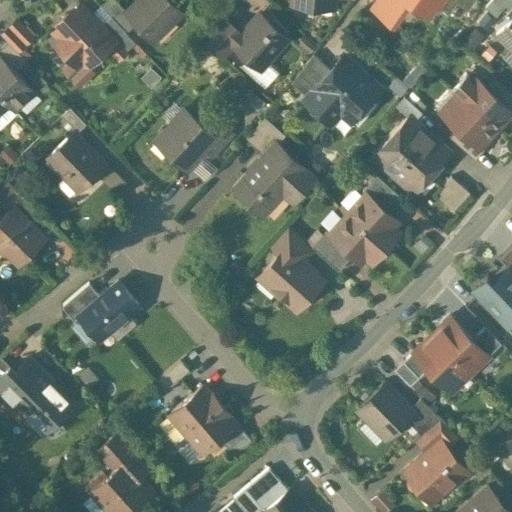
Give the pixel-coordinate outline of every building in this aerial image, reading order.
[(126,10),(117,0),(104,0),(100,4),(110,14),(111,14),(126,30),(135,21),(125,11),(126,10)] [(136,0),(126,10),(125,11),(135,21),(152,38),(181,10),(171,0),(136,0)] [(441,0),(394,0),(400,4),(403,0),(412,0),(421,6),(418,10),(433,21),(443,5),(439,3),(441,0)] [(490,0),(485,6),(495,16),(509,0),(490,0)] [(82,2),(68,15),(65,12),(56,20),(60,23),(53,29),(62,39),(58,43),(72,59),(77,55),(86,64),(114,37),(115,37),(102,22),(82,2)] [(287,37),(259,11),(241,30),(232,41),(233,43),(260,67),(287,37)] [(17,13),(1,30),(20,48),(37,31),(17,13)] [(126,30),(111,14),(110,14),(102,22),(115,37),(114,37),(125,49),(134,41),(125,31),(126,30)] [(511,14),(495,33),(511,48),(511,14)] [(225,15),(203,39),(222,56),(233,43),(232,41),(241,30),(225,15)] [(26,60),(8,41),(0,48),(0,54),(15,70),(26,60)] [(330,68),(313,53),(291,81),(306,95),(315,86),(314,85),(330,68)] [(15,70),(0,54),(0,93),(7,101),(13,108),(33,89),(15,70)] [(360,72),(341,56),(330,68),(314,85),(315,86),(316,86),(319,83),(330,94),(331,99),(351,117),(349,118),(350,119),(380,87),(364,73),(360,72)] [(40,91),(49,83),(29,62),(20,70),(40,91)] [(486,86),(474,74),(457,92),(495,127),(511,109),(510,107),(486,86)] [(511,104),(511,92),(494,77),(486,86),(510,107),(511,104)] [(495,127),(457,92),(440,111),(457,126),(478,146),(480,144),(495,127)] [(422,111),(404,95),(395,104),(407,115),(408,114),(414,120),(422,111)] [(86,122),(70,105),(61,113),(74,128),(77,130),(86,122)] [(184,106),(159,133),(171,143),(167,148),(185,165),(201,148),(214,133),(207,127),(184,106)] [(414,120),(408,114),(407,115),(373,153),(414,190),(449,152),(414,120)] [(285,133),(264,115),(246,135),(265,153),(275,141),(277,142),(285,133)] [(232,132),(216,117),(207,127),(214,133),(201,148),(210,157),(232,132)] [(478,146),(457,126),(449,135),(475,159),(485,148),(480,144),(478,146)] [(74,128),(46,156),(64,175),(67,172),(80,185),(97,169),(105,160),(77,130),(74,128)] [(277,142),(275,141),(265,153),(234,187),(262,212),(282,189),(292,198),(314,175),(277,142)] [(124,179),(105,160),(97,169),(115,188),(124,179)] [(403,197),(376,173),(362,189),(365,192),(366,191),(389,212),(403,197)] [(469,191),(451,175),(435,193),(453,209),(469,191)] [(39,211),(18,189),(3,204),(8,209),(13,204),(29,221),(39,211)] [(389,212),(366,191),(365,192),(348,212),(385,246),(400,229),(393,223),(397,218),(389,212)] [(29,221),(13,204),(8,209),(0,217),(0,246),(2,249),(7,249),(18,260),(43,235),(29,221)] [(385,246),(348,212),(330,232),(329,233),(352,254),(359,260),(363,256),(371,262),(385,246)] [(309,243),(288,224),(271,243),(280,251),(285,245),(300,259),(300,253),(309,243)] [(352,254),(329,233),(330,232),(326,229),(311,245),(338,269),(352,254)] [(300,259),(285,245),(280,251),(262,270),(277,283),(277,294),(288,294),(299,303),(321,279),(316,274),(316,269),(310,269),(300,259)] [(511,245),(501,257),(508,264),(511,267),(511,245)] [(511,267),(508,264),(493,279),(488,275),(472,291),(511,329),(511,267)] [(100,294),(78,313),(79,314),(99,337),(109,328),(117,337),(135,322),(128,312),(138,303),(117,279),(100,294)] [(88,281),(62,303),(63,306),(73,319),(79,314),(78,313),(100,294),(88,281)] [(472,338),(450,314),(449,315),(450,316),(432,333),(431,332),(469,372),(488,354),(472,338)] [(501,342),(485,326),(472,338),(488,354),(501,342)] [(469,373),(469,372),(431,332),(431,333),(432,334),(414,351),(413,350),(412,350),(412,351),(428,367),(446,385),(464,368),(469,373)] [(428,367),(412,351),(403,360),(418,376),(428,367)] [(0,355),(0,354),(0,383),(15,369),(0,355)] [(180,358),(155,378),(164,389),(189,368),(180,358)] [(418,376),(403,360),(394,368),(410,384),(418,376)] [(27,368),(22,362),(15,369),(0,383),(0,387),(19,407),(22,405),(35,418),(63,391),(34,361),(27,368)] [(385,380),(358,406),(386,435),(405,418),(413,410),(410,406),(385,380)] [(202,383),(168,411),(185,431),(221,401),(212,391),(210,393),(202,383)] [(419,396),(410,406),(413,410),(405,418),(420,434),(439,417),(419,396)] [(221,401),(185,431),(203,452),(219,437),(236,423),(227,413),(230,411),(221,401)] [(168,413),(160,419),(175,438),(183,432),(168,413)] [(458,436),(439,417),(420,434),(416,437),(427,450),(440,439),(446,446),(458,436)] [(240,428),(236,423),(219,437),(233,453),(250,438),(241,427),(240,428)] [(116,430),(96,448),(114,468),(90,489),(93,492),(82,501),(91,511),(101,511),(107,507),(108,508),(112,504),(118,511),(128,511),(149,494),(136,479),(140,475),(125,458),(134,450),(116,430)] [(511,430),(497,444),(510,458),(511,456),(511,430)] [(427,450),(405,469),(410,475),(409,477),(408,478),(408,479),(408,481),(408,483),(409,484),(410,486),(412,487),(415,488),(418,486),(428,478),(440,491),(450,482),(455,482),(468,471),(446,446),(440,439),(427,450)] [(268,465),(244,486),(263,508),(271,501),(266,496),(270,493),(265,488),(278,477),(268,465)] [(287,487),(278,477),(265,488),(270,493),(266,496),(271,501),(287,487)] [(263,508),(244,486),(233,496),(247,511),(258,511),(261,510),(263,508)] [(311,511),(289,486),(287,487),(271,501),(277,508),(271,511),(311,511)] [(508,511),(488,488),(460,511),(508,511)] [(263,508),(261,510),(262,511),(271,511),(277,508),(271,501),(263,508)]
